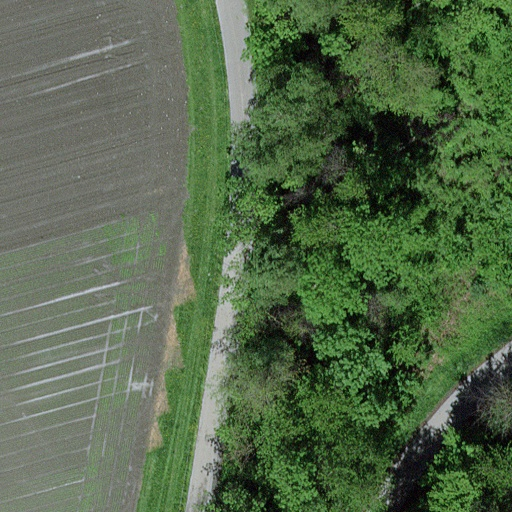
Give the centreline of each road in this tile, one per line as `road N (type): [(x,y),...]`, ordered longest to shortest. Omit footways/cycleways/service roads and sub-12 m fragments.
road 1 (unclassified): [(223,0),(246,108),(241,242),(200,511)]
road 2 (unclassified): [(388,511),(454,406),(511,364)]
